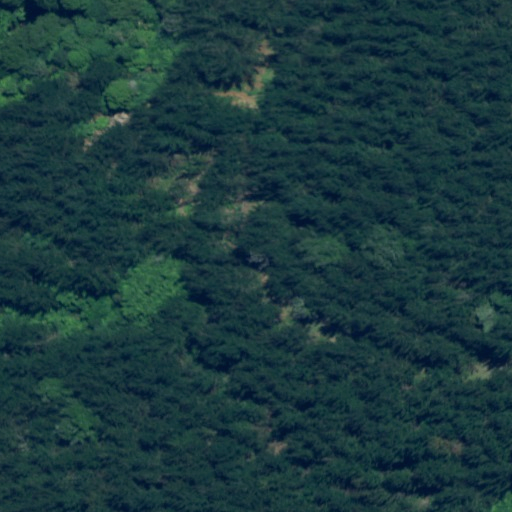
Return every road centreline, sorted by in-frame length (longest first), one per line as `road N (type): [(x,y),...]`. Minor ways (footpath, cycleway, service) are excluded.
road 1 (track): [(511,354),(482,356),(413,315),(279,274),(162,226),(124,178),(141,116),(196,68)]
road 2 (track): [(0,158),(20,120),(120,75),(196,68)]
